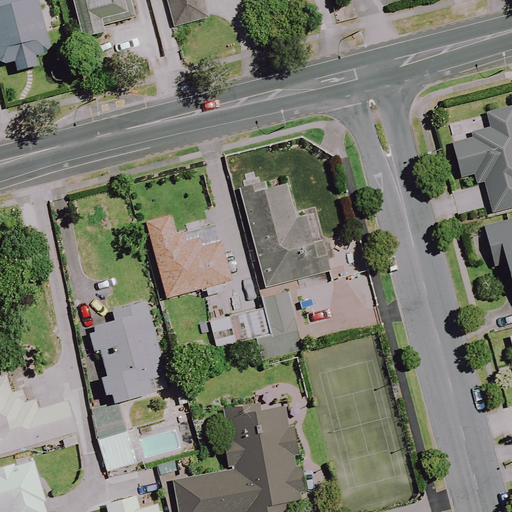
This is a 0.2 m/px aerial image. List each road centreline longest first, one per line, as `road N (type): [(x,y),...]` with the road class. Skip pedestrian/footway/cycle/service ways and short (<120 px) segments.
road 1 (residential): [(482,511),(368,77)]
road 2 (secondary): [(0,163),(368,77)]
road 3 (secondary): [(396,63),(511,29)]
